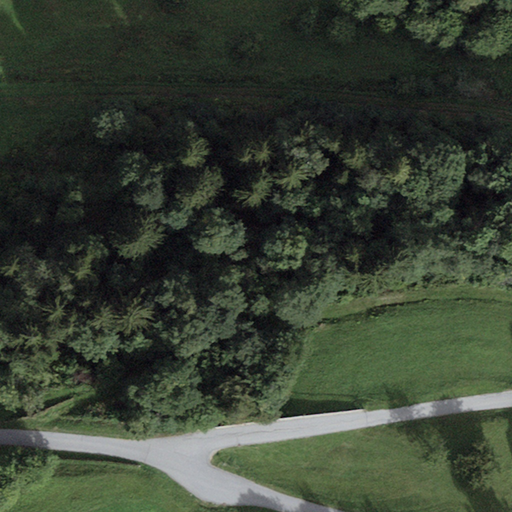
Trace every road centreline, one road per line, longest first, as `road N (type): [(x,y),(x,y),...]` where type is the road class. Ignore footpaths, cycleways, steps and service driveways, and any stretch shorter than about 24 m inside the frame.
road 1 (track): [(166,456),(250,435),(511,398)]
road 2 (unclassified): [(0,437),(166,456),(317,511)]
